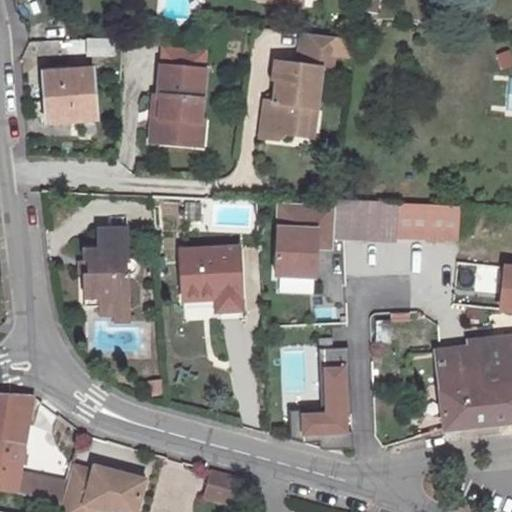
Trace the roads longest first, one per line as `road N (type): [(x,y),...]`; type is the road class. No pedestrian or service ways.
road 1 (residential): [(386,489),(97,407),(47,364)]
road 2 (unknown): [(358,481),(358,282),(373,265),(434,256)]
road 3 (residential): [(47,364),(27,298),(0,104)]
road 4 (unknown): [(9,174),(194,187)]
road 5 (residential): [(511,448),(429,459),(386,489)]
